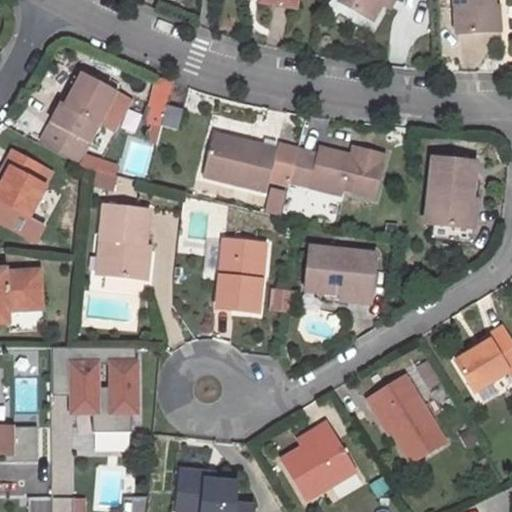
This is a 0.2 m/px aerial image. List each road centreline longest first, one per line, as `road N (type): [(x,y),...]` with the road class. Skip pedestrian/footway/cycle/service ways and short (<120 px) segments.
road 1 (residential): [(52,0),(194,60),(287,86),(436,104),(511,104)]
road 2 (residential): [(210,388),(275,406),(496,274),(511,251)]
